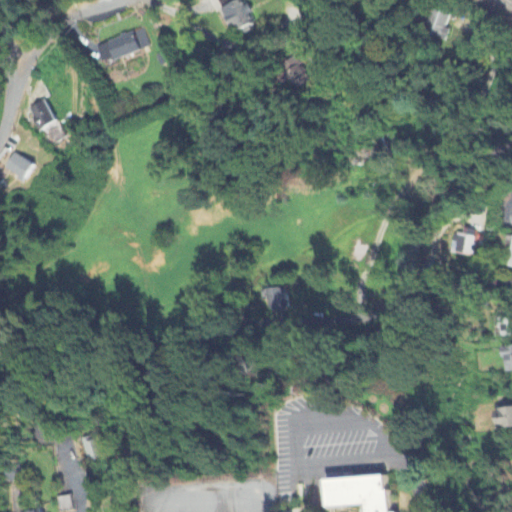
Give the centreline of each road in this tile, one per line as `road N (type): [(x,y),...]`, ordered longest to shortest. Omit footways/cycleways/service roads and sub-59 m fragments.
road 1 (residential): [(511,137),(427,215),(381,309),(352,316)]
road 2 (residential): [(14,67),(72,21),(140,0),(223,43)]
